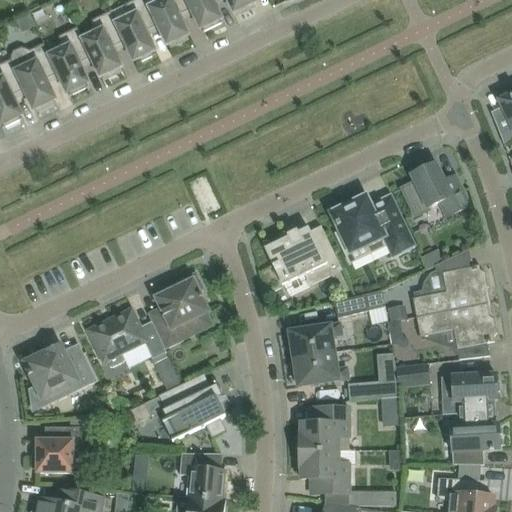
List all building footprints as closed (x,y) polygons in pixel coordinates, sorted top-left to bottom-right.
[(65,0),(65,2),(67,7),(72,9),(77,6),(79,1),(78,0),(65,0)] [(146,32),(158,27),(149,9),(150,8),(145,0),(138,0),(126,6),(127,19),(117,24),(116,25),(125,42),(124,43),(134,63),(137,61),(138,64),(136,65),(137,66),(156,56),(156,55),(154,56),(153,54),(155,52),(146,32)] [(158,27),(167,47),(170,45),(171,49),(188,41),(186,37),(189,36),(179,16),(191,11),(192,10),(186,0),(160,0),(161,3),(150,8),(149,9),(158,27)] [(186,0),(192,10),(191,11),(201,30),(203,29),(205,32),(203,32),(203,34),(223,24),(222,23),(221,24),(219,21),(222,20),(212,0),(213,0),(186,0)] [(226,0),(234,14),(236,13),(238,17),(255,9),(253,5),(256,4),(253,0),(226,0)] [(94,35),(83,40),(83,41),(92,59),(91,59),(100,79),(103,77),(105,81),(121,73),(120,69),(122,68),(113,48),(124,43),(125,42),(116,25),(117,24),(111,13),(93,22),(94,35)] [(83,41),(83,40),(78,29),(59,38),(61,51),(50,56),(49,57),(58,75),(67,95),(70,93),(71,96),(69,97),(70,98),(89,88),(89,87),(87,88),(86,86),(89,84),(79,65),(91,59),(92,59),(83,41)] [(14,53),(11,61),(17,72),(15,73),(24,91),(34,111),(36,110),(38,113),(55,105),(53,102),(55,100),(46,80),(58,75),(49,57),(50,56),(45,45),(30,52),(23,49),(14,53)] [(17,72),(11,61),(0,66),(0,125),(0,127),(3,125),(4,128),(3,129),(3,130),(23,120),(22,119),(21,120),(19,118),(22,116),(13,96),(24,91),(15,73),(17,72)] [(501,136),(505,147),(511,143),(511,96),(503,101),(500,102),(504,109),(492,115),(496,126),(501,136)] [(470,208),(459,186),(455,177),(444,183),(436,165),(433,166),(429,164),(423,167),(423,171),(412,176),(416,184),(395,194),(396,195),(403,191),(415,217),(441,204),(448,218),(470,208)] [(341,234),(337,236),(351,263),(352,263),(348,255),(367,246),(370,254),(388,246),(393,257),(416,247),(392,197),(371,208),(366,198),(363,200),(363,201),(357,204),(356,203),(351,206),(347,204),(336,209),(335,213),(332,215),(341,234)] [(287,236),(289,239),(265,250),(283,287),(306,276),(311,287),(331,278),(325,265),(336,259),(322,228),(311,233),(309,229),(299,234),(298,231),(287,236)] [(469,251),(441,265),(446,294),(413,300),(417,319),(488,305),(485,293),(488,289),(486,274),(481,271),(480,267),(473,268),(469,251)] [(165,319),(153,325),(165,350),(197,335),(194,321),(210,313),(203,299),(203,298),(202,295),(201,296),(200,293),(203,291),(196,276),(181,283),(182,287),(156,299),(165,319)] [(338,320),(370,313),(366,296),(335,304),(338,320)] [(454,331),(460,362),(490,358),(488,345),(495,343),(494,339),(497,335),(495,321),(490,317),(488,305),(417,319),(420,338),(454,331)] [(167,354),(165,350),(153,325),(152,323),(141,329),(133,311),(113,320),(114,324),(108,327),(107,327),(90,335),(104,365),(107,363),(110,369),(113,370),(124,364),(125,361),(123,355),(145,344),(153,361),(167,354)] [(400,323),(388,325),(390,336),(402,334),(400,323)] [(340,325),(290,333),(292,346),(290,348),(291,357),(294,359),(294,361),(335,354),(333,338),(342,336),(340,325)] [(46,352),(47,354),(25,365),(29,373),(28,374),(30,378),(31,377),(37,389),(30,392),(34,413),(52,404),(49,397),(73,386),(76,393),(96,383),(79,347),(64,354),(60,346),(46,352)] [(335,354),(294,361),(294,363),(292,366),(294,374),(296,376),(298,388),(349,381),(347,370),(338,371),(335,354)] [(399,390),(420,388),(418,367),(396,369),(399,390)] [(454,402),(442,403),(443,416),(459,415),(495,413),(494,401),(498,401),(497,394),(500,393),(500,384),(497,383),(496,375),(484,376),(463,377),(453,378),(453,379),(454,402)] [(397,382),(348,386),(350,403),(382,400),(398,399),(397,382)] [(227,433),(221,420),(226,418),(218,400),(222,397),(217,387),(193,398),(186,385),(159,398),(166,411),(163,412),(168,421),(163,424),(164,425),(168,423),(176,440),(172,442),(173,443),(207,427),(213,440),(227,433)] [(297,450),(297,453),(340,453),(340,439),(350,439),(350,410),(315,410),(315,424),(312,426),(311,425),(301,425),(301,435),(301,439),(298,439),(297,450)] [(451,428),(452,439),(453,467),(485,467),(484,452),(501,451),(500,447),(503,446),(503,441),(500,440),(500,436),(503,435),(502,430),(499,429),(499,425),(495,425),(495,413),(459,415),(459,427),(451,428)] [(82,429),(45,429),(45,441),(37,441),(37,458),(33,458),(33,470),(37,470),(37,475),(74,475),(74,448),(82,449),(82,429)] [(350,466),(340,466),(340,453),(297,453),(297,455),(299,467),(301,467),(301,470),(301,481),(311,481),(313,479),(316,482),(316,495),(350,495),(350,466)] [(191,478),(189,499),(226,502),(228,482),(225,481),(226,472),(218,471),(220,456),(182,456),(180,477),(191,478)] [(134,474),(132,492),(146,493),(147,475),(134,474)] [(440,502),(451,503),(450,511),(497,511),(498,509),(494,508),(495,500),(487,500),(480,501),(479,496),(480,482),(439,480),(437,498),(440,502)] [(32,511),(101,511),(104,498),(58,489),(55,502),(39,499),(38,503),(34,505),(32,511)] [(225,511),(226,502),(189,499),(187,511),(225,511)]
